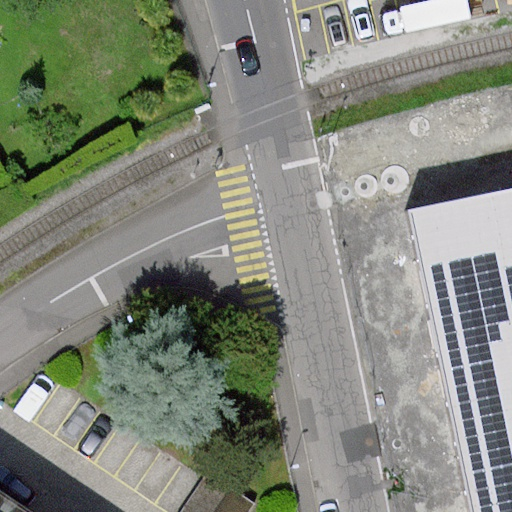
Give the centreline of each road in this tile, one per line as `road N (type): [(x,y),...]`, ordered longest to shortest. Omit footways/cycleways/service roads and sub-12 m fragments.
road 1 (unclassified): [(284,200),(348,511)]
road 2 (unclassified): [(0,331),(171,236),(284,200)]
road 3 (unclassified): [(243,0),(284,200)]
